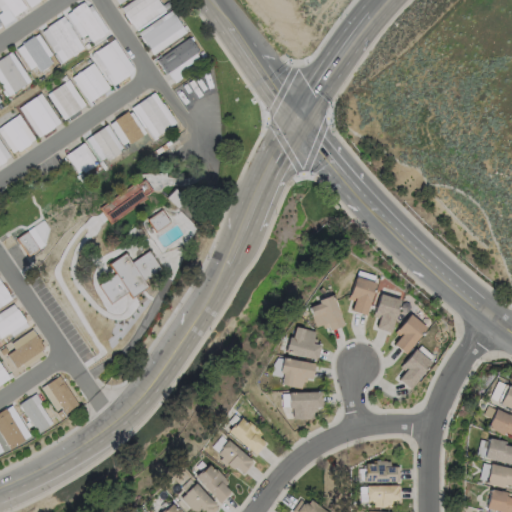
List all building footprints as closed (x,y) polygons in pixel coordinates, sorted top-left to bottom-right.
[(0,0),(0,22),(1,24),(25,10),(18,0),(0,0)] [(132,29),(163,12),(156,0),(130,0),(119,6),(132,29)] [(80,37),(86,34),(91,42),(107,31),(92,9),(89,11),(83,1),(65,13),(80,37)] [(151,55),(185,32),(170,10),(136,32),(151,55)] [(82,49),(64,16),(40,29),(59,62),(82,49)] [(53,63),(37,34),(15,46),(27,69),(35,65),(38,71),(53,63)] [(90,54),(111,85),(133,70),(112,39),(90,54)] [(168,81),(201,65),(190,40),(156,56),(168,81)] [(29,81),(10,52),(0,57),(0,84),(7,96),(29,81)] [(108,89),(93,63),(71,75),(85,102),(108,89)] [(84,105),(66,79),(45,94),(62,119),(84,105)] [(130,107),(152,139),(175,124),(153,91),(130,107)] [(37,137),(59,122),(39,93),(17,107),(37,137)] [(107,123),(122,146),(141,134),(126,111),(107,123)] [(34,139),(17,114),(0,125),(0,135),(12,154),(34,139)] [(84,139),(100,163),(122,149),(105,124),(84,139)] [(77,175),(95,163),(81,143),(63,155),(77,175)] [(0,162),(8,158),(0,146),(0,162)] [(107,224),(151,194),(140,178),(96,207),(107,224)] [(163,223),(156,211),(143,218),(150,230),(163,223)] [(27,257),(44,245),(40,240),(50,234),(41,221),(15,238),(27,257)] [(105,263),(111,274),(94,284),(105,302),(123,291),(125,295),(159,275),(145,251),(127,261),(122,253),(105,263)] [(353,298),(349,311),(364,315),(374,281),(368,280),(369,276),(354,272),(348,296),(353,298)] [(0,305),(11,299),(0,282),(0,305)] [(377,316),(374,329),(389,333),(398,299),(378,293),(372,314),(377,316)] [(324,323),(327,330),(342,325),(331,296),(305,305),(314,327),(324,323)] [(27,325),(12,303),(0,311),(0,337),(8,332),(11,337),(27,325)] [(400,334),(391,345),(404,354),(425,327),(408,314),(395,330),(400,334)] [(284,352),(315,359),(319,344),(311,342),(313,331),(290,326),(284,352)] [(11,365),(42,351),(33,330),(9,342),(12,350),(6,353),(11,365)] [(396,379),(408,389),(433,357),(417,344),(400,365),(405,369),(396,379)] [(309,378),(312,363),(281,358),(277,384),(300,388),(301,377),(309,378)] [(0,384),(8,380),(0,364),(0,384)] [(74,404),(59,376),(40,386),(55,414),(74,404)] [(511,410),(511,390),(503,387),(497,406),(511,410)] [(311,419),(311,407),(319,407),(319,392),(288,392),(288,419),(311,419)] [(17,404),(36,433),(52,423),(33,394),(17,404)] [(511,416),(491,410),(484,428),(502,434),(503,433),(511,436),(511,416)] [(264,444),(239,418),(228,429),(252,455),(264,444)] [(217,452),(225,439),(219,436),(211,448),(217,452)] [(511,444),(486,439),(481,458),(511,464),(511,444)] [(240,475),(252,461),(227,440),(215,454),(240,475)] [(223,485),(226,482),(208,462),(194,476),(218,502),(229,492),(223,485)] [(361,462),(361,482),(397,481),(397,466),(387,466),(387,462),(361,462)] [(511,468),(488,464),(484,482),(511,487),(511,468)] [(212,511),(217,508),(194,483),(178,497),(191,511),(195,511),(198,510),(199,511),(212,511)] [(364,485),(364,505),(389,506),(389,500),(397,500),(398,486),(364,485)] [(500,511),(511,511),(511,495),(488,490),(484,509),(500,511)] [(291,511),(319,511),(301,497),(290,511),(291,511)] [(178,511),(170,503),(159,511),(178,511)]
